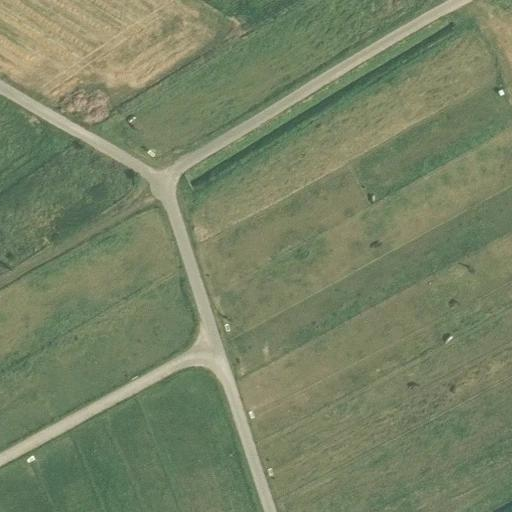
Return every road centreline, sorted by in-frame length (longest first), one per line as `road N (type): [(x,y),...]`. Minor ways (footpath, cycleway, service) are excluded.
road 1 (track): [(267,511),(154,172)]
road 2 (track): [(467,0),(154,172)]
road 3 (track): [(212,347),(0,460)]
road 4 (track): [(0,300),(166,197)]
road 5 (track): [(154,172),(133,171),(0,90)]
